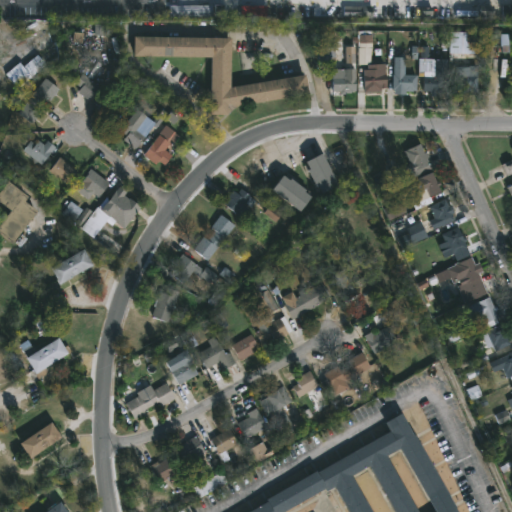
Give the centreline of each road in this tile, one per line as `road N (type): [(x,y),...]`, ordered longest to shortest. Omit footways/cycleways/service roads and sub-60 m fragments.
road 1 (residential): [(113,511),(108,376),(128,290),(171,208)]
road 2 (residential): [(171,208),(199,173),(253,138),(292,126),(444,124)]
road 3 (residential): [(331,337),(147,440),(105,442)]
road 4 (residential): [(444,124),(511,271)]
